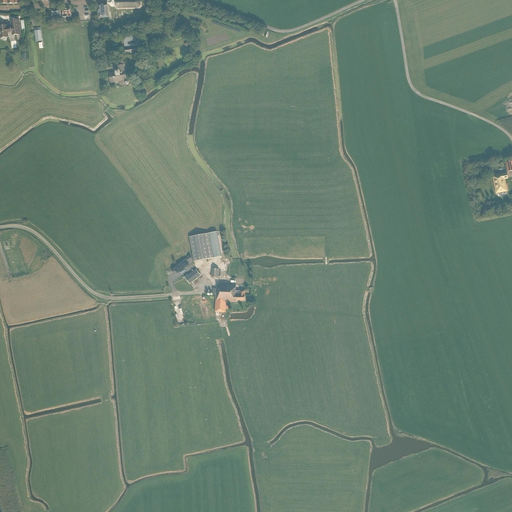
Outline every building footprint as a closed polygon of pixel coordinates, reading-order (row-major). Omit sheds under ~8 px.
[(116,7),(116,9),(139,10),(141,7),(141,3),(139,0),(122,0),(116,0),(116,2),(111,2),(111,7),(116,7)] [(108,5),(98,5),(99,18),(109,18),(108,5)] [(62,9),(63,18),(72,17),(71,8),(62,9)] [(52,10),(52,16),(53,19),(61,18),(60,15),(61,15),(60,9),(52,10)] [(8,34),(12,34),(13,36),(21,35),(19,20),(11,21),(12,27),(8,28),(7,26),(0,26),(0,31),(1,39),(3,38),(3,39),(4,40),(5,40),(6,40),(7,39),(7,38),(9,38),(8,34)] [(138,53),(141,52),(140,46),(141,46),(139,36),(123,38),(125,48),(126,55),(138,53)] [(128,82),(127,80),(126,71),(124,71),(123,66),(125,65),(125,62),(119,63),(119,66),(118,67),(118,71),(116,72),(116,73),(112,74),(109,74),(111,83),(122,81),(126,85),(128,84),(129,83),(128,82)] [(493,176),(496,194),(507,192),(505,180),(508,179),(508,177),(507,173),(493,176)] [(189,237),(194,262),(222,257),(217,232),(189,237)] [(184,276),(190,284),(201,276),(196,270),(188,277),(186,274),(184,276)] [(213,289),(213,293),(216,293),(215,312),(226,313),(226,302),(238,302),(238,301),(245,301),(246,295),(245,295),(245,291),(236,291),(236,286),(217,285),(216,289),(213,289)]
